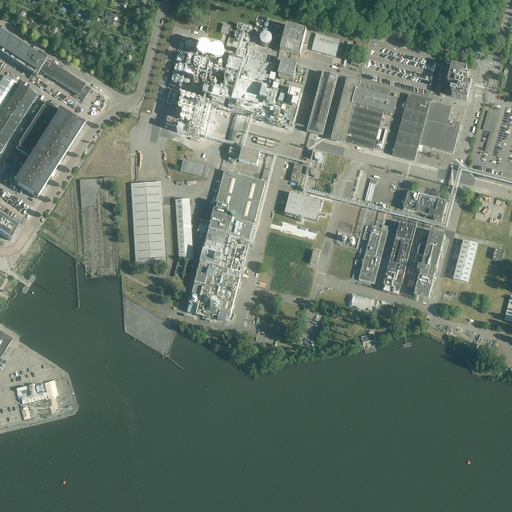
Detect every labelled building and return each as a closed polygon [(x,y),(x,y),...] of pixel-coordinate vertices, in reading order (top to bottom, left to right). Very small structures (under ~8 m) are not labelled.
[(284,39),(287,27),(271,23),(268,34),(284,39)] [(229,36),(231,26),(223,24),(221,33),(229,36)] [(300,57),(307,32),(287,27),(284,39),(280,52),(300,57)] [(47,62),(0,31),(0,54),(36,77),(39,73),(40,73),(40,72),(43,68),(47,62)] [(336,57),(340,41),(317,35),(312,51),(336,57)] [(272,47),(273,36),(262,36),(261,46),(272,47)] [(364,53),(367,45),(357,42),(355,50),(364,53)] [(193,50),(193,49),(194,49),(194,48),(194,47),(194,46),(194,45),(193,45),(193,44),(192,44),(192,43),(191,43),(190,43),(189,43),(188,43),(187,44),(187,45),(186,45),(186,46),(186,47),(186,48),(186,49),(187,49),(187,50),(188,50),(189,51),(190,51),(191,51),(192,50),(193,50)] [(201,50),(200,50),(200,51),(200,52),(200,53),(201,54),(201,55),(202,55),(203,56),(204,56),(204,57),(205,57),(206,57),(207,56),(208,56),(209,55),(209,54),(210,54),(210,53),(210,52),(210,51),(210,50),(210,49),(209,49),(209,48),(208,48),(208,47),(207,47),(206,47),(205,47),(204,47),(203,47),(202,48),(201,49),(201,50)] [(224,54),(224,53),(223,53),(223,52),(222,51),(221,51),(220,50),(219,50),(218,50),(217,51),(216,51),(216,52),(215,52),(215,53),(215,54),(214,54),(214,55),(214,56),(215,57),(215,58),(216,59),(217,60),(218,60),(219,60),(220,60),(221,60),(222,59),(223,59),(223,58),(224,57),(224,56),(224,55),(224,54)] [(266,98),(273,74),(280,76),(279,79),(294,82),(298,68),(236,52),(235,55),(237,56),(226,99),(183,88),(183,90),(181,96),(191,98),(224,107),(223,110),(256,119),(271,123),(282,126),(291,93),(288,92),(289,89),(281,86),(277,101),(266,98)] [(86,86),(71,76),(47,61),(47,62),(43,68),(40,72),(40,73),(47,78),(70,93),(78,98),(85,87),(86,86)] [(185,70),(185,69),(184,68),(184,67),(183,67),(183,66),(182,66),(181,66),(180,66),(179,66),(178,66),(177,67),(176,68),(176,69),(176,70),(176,71),(176,72),(176,73),(177,73),(177,74),(178,74),(179,75),(180,75),(181,75),(182,74),(183,74),(183,73),(184,73),(184,72),(185,71),(185,70)] [(471,84),(469,84),(469,82),(470,82),(471,82),(471,81),(471,80),(470,80),(469,80),(469,81),(468,81),(467,81),(468,78),(468,76),(470,71),(452,66),(447,84),(448,84),(448,86),(442,84),(439,95),(467,102),(471,84)] [(194,70),(194,69),(193,68),(192,68),(191,68),(190,68),(189,68),(188,69),(187,69),(187,70),(187,71),(186,71),(186,72),(186,73),(187,74),(187,75),(188,76),(189,76),(189,77),(190,77),(191,77),(192,77),(193,77),(193,76),(194,76),(194,75),(195,75),(195,74),(196,73),(196,72),(195,71),(195,70),(194,70)] [(323,136),(338,78),(323,74),(308,133),(323,136)] [(0,90),(8,96),(16,84),(4,76),(0,83),(0,90)] [(181,79),(181,78),(180,78),(180,77),(179,77),(178,77),(177,76),(176,77),(175,77),(174,78),(173,79),(173,80),(173,81),(173,82),(173,83),(173,84),(174,84),(174,85),(175,85),(176,85),(176,86),(177,86),(178,86),(179,85),(180,85),(181,84),(181,83),(182,83),(182,82),(182,81),(182,80),(181,79)] [(200,84),(201,80),(202,80),(202,79),(201,79),(200,79),(196,78),(196,77),(195,77),(195,78),(196,79),(194,83),(194,84),(195,83),(199,85),(200,85),(200,84)] [(208,86),(209,82),(210,82),(210,81),(209,81),(205,80),(204,79),(203,81),(204,81),(203,85),(202,85),(202,86),(203,86),(207,87),(208,88),(208,86)] [(374,150),(383,114),(393,116),(397,101),(387,99),(389,91),(361,84),(361,83),(348,79),(348,81),(347,80),(335,124),(336,124),(332,141),(345,145),(345,143),(374,150)] [(217,89),(218,85),(219,83),(217,83),(217,84),(213,83),(213,82),(212,82),(212,83),(211,87),(211,88),(212,89),(212,88),(216,89),(216,90),(217,90),(217,89)] [(7,144),(37,97),(20,86),(17,84),(9,96),(12,98),(0,117),(0,155),(7,144)] [(83,101),(91,89),(86,86),(85,87),(78,98),(83,101)] [(0,115),(11,98),(8,96),(0,90),(0,115)] [(293,129),(302,96),(291,93),(282,126),(293,129)] [(415,162),(419,145),(431,102),(431,101),(409,95),(392,156),(415,162)] [(30,159),(60,112),(58,110),(46,102),(16,150),(30,159)] [(457,140),(461,125),(449,122),(452,108),(431,102),(419,145),(441,151),(445,136),(457,140)] [(488,111),(483,130),(494,132),(499,114),(488,111)] [(73,143),(83,127),(84,127),(60,112),(30,159),(14,184),(37,199),(73,143)] [(166,125),(184,130),(189,131),(191,123),(168,117),(166,125)] [(382,150),(387,131),(385,130),(382,143),(378,142),(376,148),(382,150)] [(453,154),(457,140),(445,136),(441,151),(453,154)] [(257,167),(260,155),(243,150),(239,162),(257,167)] [(321,161),(322,160),(322,159),(323,159),(323,158),(323,157),(322,157),(322,156),(322,155),(321,155),(320,154),(319,154),(318,154),(317,154),(316,155),(315,155),(315,156),(315,157),(314,158),(314,159),(315,159),(315,160),(315,161),(316,161),(316,162),(317,162),(318,162),(319,162),(320,162),(321,162),(321,161)] [(24,166),(28,159),(23,156),(19,163),(24,166)] [(206,178),(209,168),(184,162),(181,172),(206,178)] [(4,165),(0,171),(0,176),(4,179),(10,169),(4,165)] [(318,174),(318,173),(318,172),(317,171),(316,170),(315,170),(314,170),(313,170),(312,170),(312,171),(311,171),(311,172),(311,173),(310,173),(310,174),(310,175),(311,176),(311,177),(312,177),(313,178),(314,178),(315,178),(316,178),(317,177),(318,176),(318,175),(318,174)] [(254,226),(266,183),(225,172),(213,215),(231,220),(254,226)] [(98,206),(97,191),(112,191),(112,179),(80,181),(81,207),(98,206)] [(166,263),(161,183),(131,185),(136,265),(166,263)] [(371,202),(375,185),(371,184),(367,201),(371,202)] [(290,194),(285,214),(317,222),(319,217),(320,211),(322,203),(290,194)] [(442,221),(447,204),(408,194),(404,211),(442,221)] [(192,261),(188,200),(176,201),(180,261),(192,261)] [(278,225),(282,211),(276,209),(272,224),(278,225)] [(19,228),(1,217),(0,215),(0,234),(11,242),(19,228)] [(242,275),(254,226),(231,220),(227,235),(210,230),(201,265),(190,304),(227,313),(226,318),(230,319),(242,275)] [(400,291),(411,247),(414,248),(415,245),(412,244),(416,229),(401,225),(384,288),(400,291)] [(375,285),(388,232),(373,228),(371,235),(370,237),(359,281),(375,285)] [(429,301),(445,237),(430,233),(427,248),(424,247),(425,242),(422,241),(418,256),(424,257),(422,267),(421,267),(419,266),(417,271),(421,272),(414,297),(429,301)] [(468,284),(478,245),(463,241),(453,280),(468,284)] [(502,262),(505,252),(495,249),(492,259),(502,262)] [(320,254),(314,252),(310,264),(317,266),(320,254)] [(180,279),(185,263),(179,262),(175,277),(180,279)] [(0,359),(13,339),(0,331),(0,359)] [(24,388),(16,390),(17,393),(22,392),(23,397),(21,397),(23,405),(47,399),(45,392),(41,393),(37,393),(35,385),(27,386),(30,395),(26,396),(25,391),(27,390),(26,387),(24,388)] [(22,410),(24,420),(31,418),(29,409),(22,410)]
